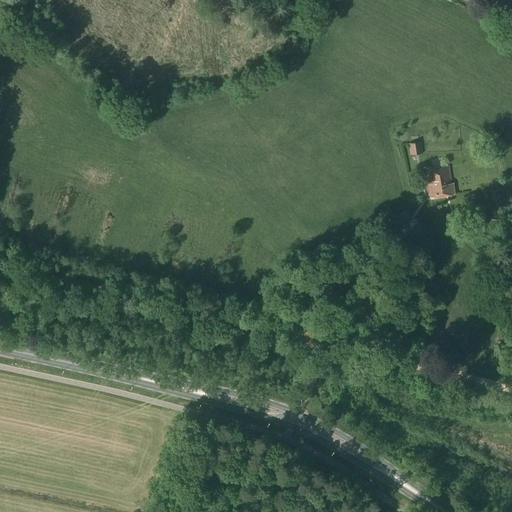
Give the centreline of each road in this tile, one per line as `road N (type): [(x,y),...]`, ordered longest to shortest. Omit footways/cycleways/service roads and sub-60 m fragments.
road 1 (primary): [(295,415),(0,348)]
road 2 (track): [(320,362),(357,353),(511,390)]
road 3 (primary): [(443,511),(295,415)]
